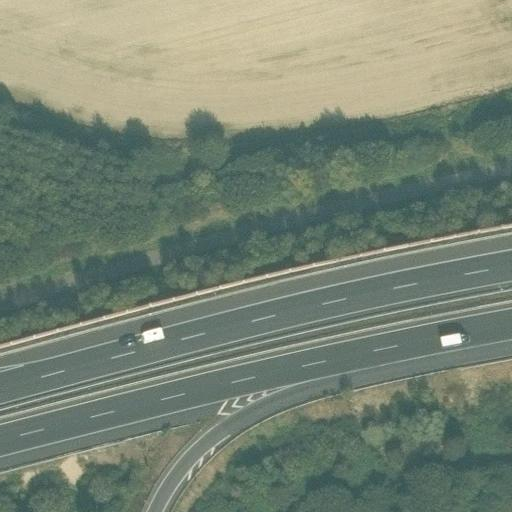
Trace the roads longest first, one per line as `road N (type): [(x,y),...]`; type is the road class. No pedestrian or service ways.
road 1 (track): [(0,304),(348,208),(511,176)]
road 2 (motorway): [(511,274),(381,298),(0,393)]
road 3 (motorway): [(0,448),(307,373)]
road 4 (motorway): [(307,373),(511,331)]
road 5 (motorway): [(159,511),(204,449),(307,373)]
